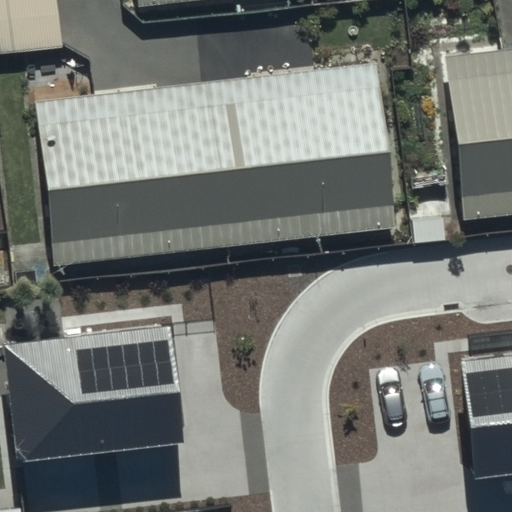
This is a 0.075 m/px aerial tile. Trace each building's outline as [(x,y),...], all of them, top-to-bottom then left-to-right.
[(53,0),(0,0),(0,46),(59,39),(53,0)] [(139,0),(140,9),(230,0),(139,0)] [(511,53),(445,61),(463,226),(511,220),(511,53)] [(377,69),(35,106),(53,271),(395,234),(377,69)] [(163,327),(4,345),(17,462),(176,443),(163,327)] [(511,354),(463,360),(476,477),(511,472),(511,354)]
